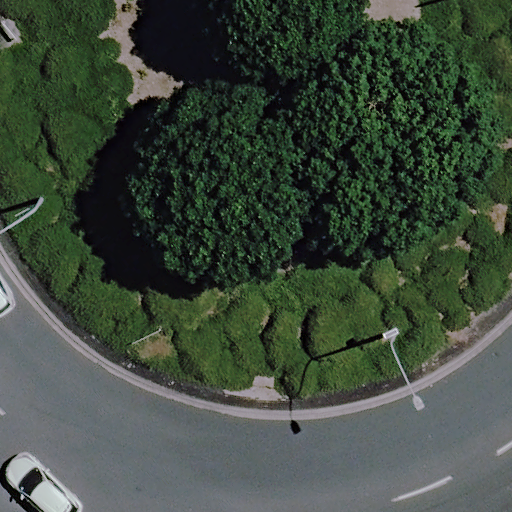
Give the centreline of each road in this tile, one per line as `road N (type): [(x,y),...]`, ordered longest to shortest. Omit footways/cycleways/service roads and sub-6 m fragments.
road 1 (secondary): [(511,444),(451,483),(355,511)]
road 2 (secondary): [(102,491),(0,411)]
